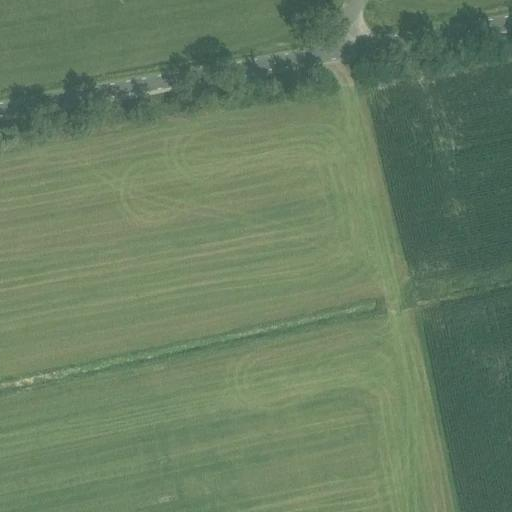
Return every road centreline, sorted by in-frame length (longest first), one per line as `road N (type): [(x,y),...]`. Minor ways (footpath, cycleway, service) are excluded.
road 1 (unclassified): [(0,112),(336,54)]
road 2 (unclassified): [(336,54),(511,24)]
